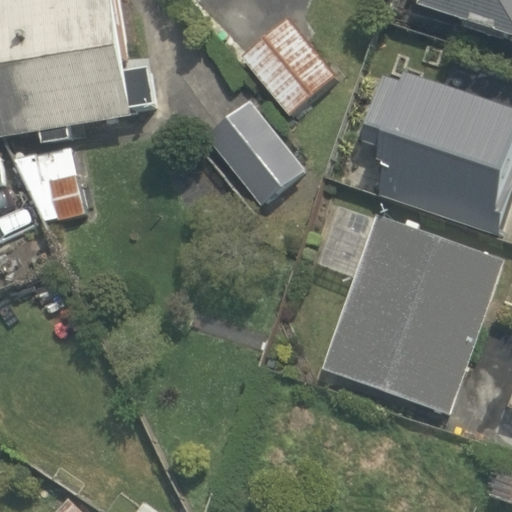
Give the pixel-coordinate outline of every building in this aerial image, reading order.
[(150,60),(131,63),(122,0),(30,0),(0,4),(0,131),(137,113),(157,110),(150,60)] [(511,0),(420,0),(419,6),(511,38),(511,0)] [(295,14),(244,49),(287,111),(338,76),(295,14)] [(305,175),(252,100),(205,134),(258,208),(305,175)] [(449,414),(505,257),(379,213),(324,370),(449,414)] [(79,511),(70,503),(60,511),(79,511)]
